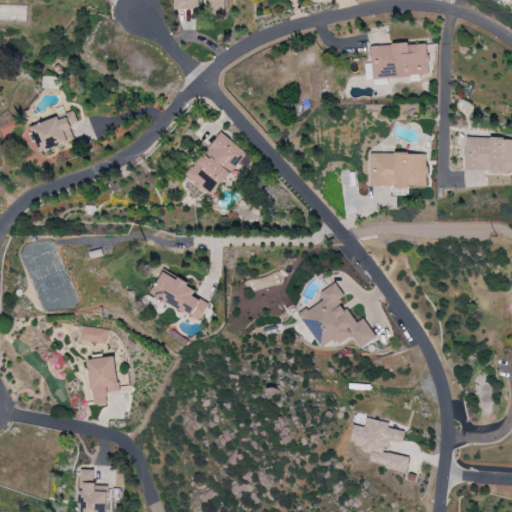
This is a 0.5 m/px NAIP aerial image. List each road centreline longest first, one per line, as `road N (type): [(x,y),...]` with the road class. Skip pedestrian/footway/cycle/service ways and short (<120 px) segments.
road 1 (residential): [(142,12),(355,248),(436,363),(449,424),(439,511)]
road 2 (residential): [(511,37),(475,16),(429,5),(287,29),(240,51),(120,163),(25,204),(0,238)]
